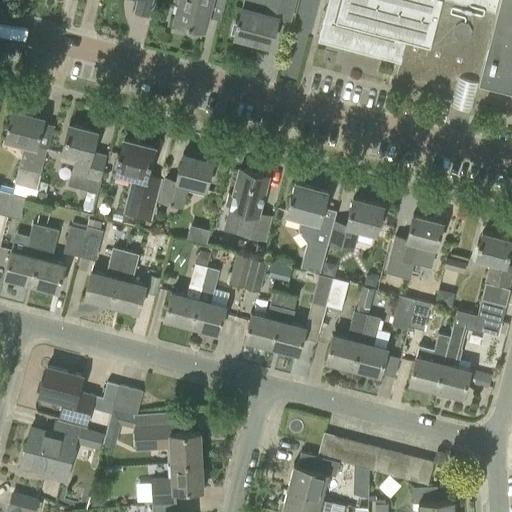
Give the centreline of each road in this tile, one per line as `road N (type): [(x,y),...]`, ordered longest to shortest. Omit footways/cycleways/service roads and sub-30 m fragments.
road 1 (residential): [(511,162),(0,28)]
road 2 (residential): [(265,386),(20,322)]
road 3 (residential): [(494,444),(265,386)]
road 4 (residential): [(233,511),(265,386)]
